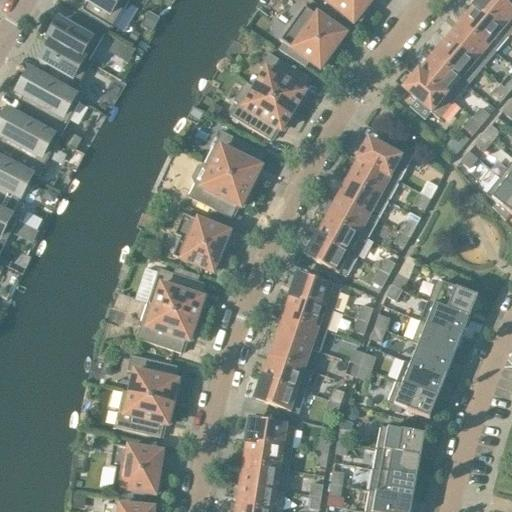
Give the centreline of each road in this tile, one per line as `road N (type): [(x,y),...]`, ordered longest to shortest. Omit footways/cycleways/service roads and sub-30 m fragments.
road 1 (residential): [(191,511),(210,400),(250,278),(347,96),(420,0)]
road 2 (residential): [(449,511),(466,439),(511,322)]
